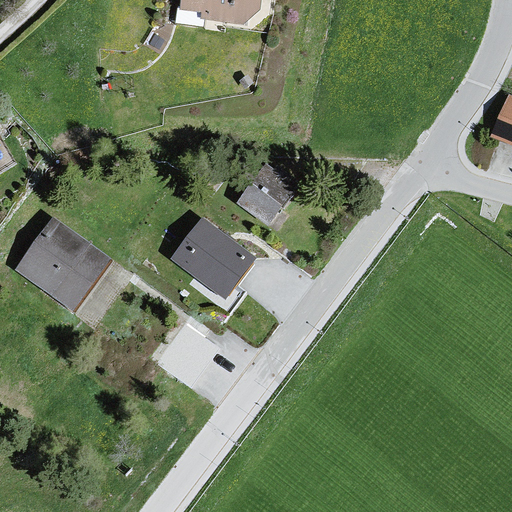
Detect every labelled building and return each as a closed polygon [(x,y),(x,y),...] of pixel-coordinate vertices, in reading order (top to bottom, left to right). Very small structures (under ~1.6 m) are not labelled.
[(281,0),(191,0),(189,19),(277,35),(281,0)] [(511,120),(490,113),(474,157),(511,171),(511,120)] [(0,135),(0,180),(21,172),(0,135)] [(267,158),(240,202),(276,224),(303,179),(267,158)] [(204,211),(172,255),(229,296),(261,252),(204,211)] [(67,231),(22,277),(85,322),(117,270),(67,231)]
